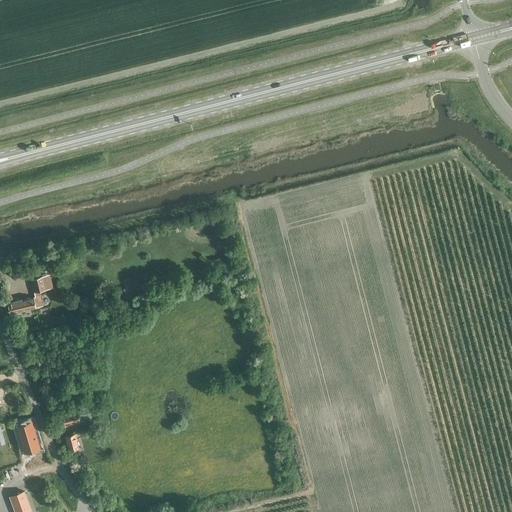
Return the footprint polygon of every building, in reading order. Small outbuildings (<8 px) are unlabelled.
[(28,267),(31,279),(35,297),(7,303),(9,312),(42,305),(39,291),(53,288),(50,275),(43,277),(40,264),(28,267)] [(129,300),(127,289),(119,291),(122,302),(129,300)] [(62,426),(79,421),(77,412),(60,417),(62,426)] [(16,425),(24,452),(40,447),(32,420),(16,425)] [(68,449),(78,446),(74,432),(65,434),(68,449)] [(31,511),(24,491),(9,496),(15,511),(31,511)]
